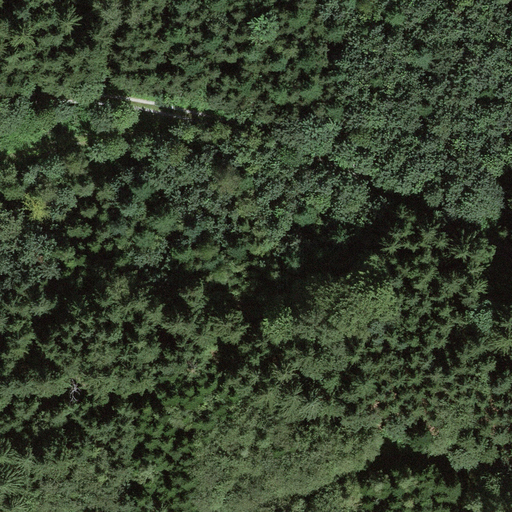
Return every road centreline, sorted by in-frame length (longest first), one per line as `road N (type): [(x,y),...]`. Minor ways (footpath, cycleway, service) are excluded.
road 1 (track): [(185,114),(328,155),(511,252)]
road 2 (track): [(0,163),(185,114)]
road 3 (track): [(0,100),(94,101),(185,114)]
